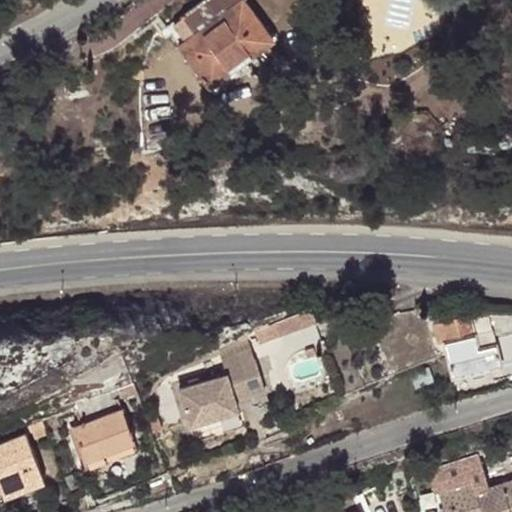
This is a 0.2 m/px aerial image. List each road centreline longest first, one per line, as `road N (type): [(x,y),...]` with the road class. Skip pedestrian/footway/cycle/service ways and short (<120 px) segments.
road 1 (secondary): [(511,264),(307,251),(0,273)]
road 2 (unclassified): [(511,395),(156,511)]
